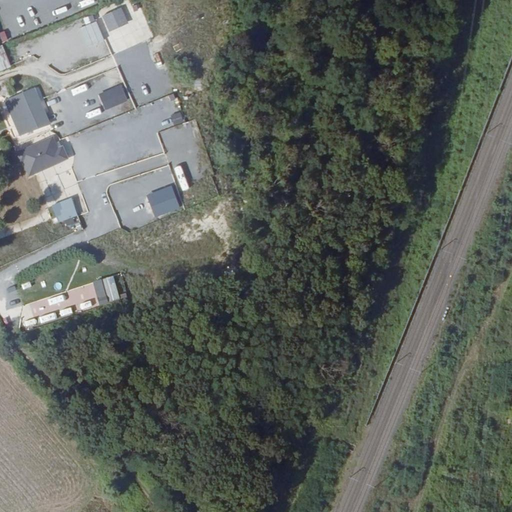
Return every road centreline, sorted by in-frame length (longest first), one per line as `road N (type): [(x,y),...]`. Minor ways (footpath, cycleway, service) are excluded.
road 1 (track): [(163,511),(17,338)]
road 2 (track): [(417,511),(449,406),(488,319)]
